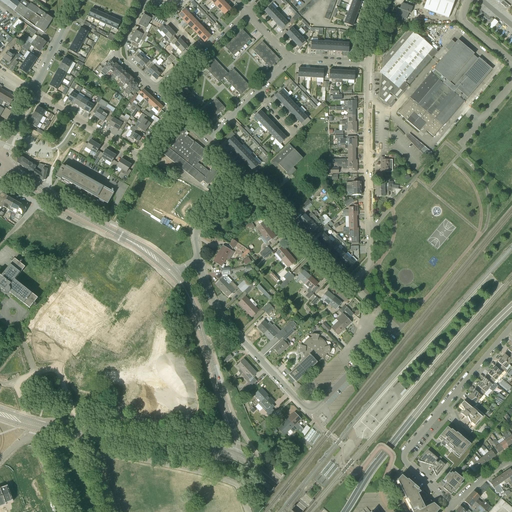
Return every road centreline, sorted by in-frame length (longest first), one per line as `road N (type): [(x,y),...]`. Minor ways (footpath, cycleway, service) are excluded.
road 1 (secondary): [(511,307),(446,376),(345,511)]
road 2 (residential): [(453,504),(406,464),(404,452),(511,325)]
road 3 (tertiary): [(232,455),(236,437),(192,302),(175,275)]
road 4 (residential): [(313,408),(232,328),(198,260)]
road 5 (residential): [(174,107),(137,155),(32,92)]
road 6 (residential): [(91,459),(109,452),(230,481),(247,511)]
road 7 (residential): [(313,408),(392,329),(353,283)]
road 8 (residential): [(369,228),(369,63)]
road 9 (residential): [(353,283),(242,174)]
road 10 (tertiary): [(175,275),(45,192)]
road 11 (secondary): [(232,455),(86,433)]
